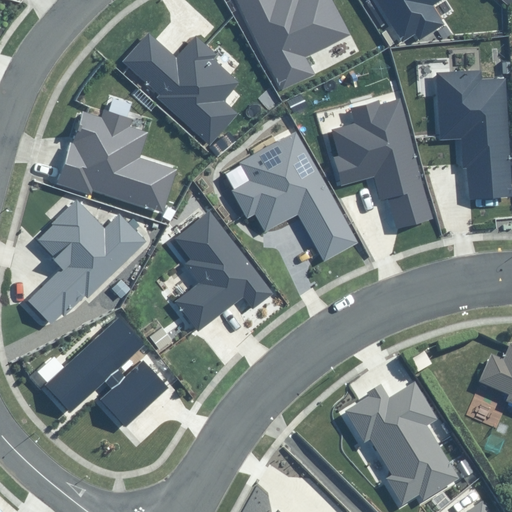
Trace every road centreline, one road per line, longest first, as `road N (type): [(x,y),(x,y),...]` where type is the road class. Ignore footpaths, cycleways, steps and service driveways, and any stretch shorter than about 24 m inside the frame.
road 1 (residential): [(181,511),(259,386),(322,332),(425,294),(511,285)]
road 2 (residential): [(0,145),(32,63),(84,0)]
